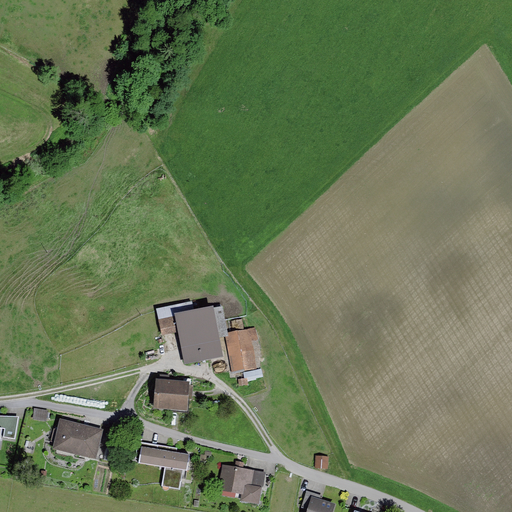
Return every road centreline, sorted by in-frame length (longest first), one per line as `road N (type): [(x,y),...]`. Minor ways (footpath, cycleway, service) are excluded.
road 1 (track): [(282,459),(225,384),(183,370),(154,366),(0,402)]
road 2 (residential): [(417,511),(282,459),(124,418)]
road 3 (residential): [(124,418),(0,404)]
